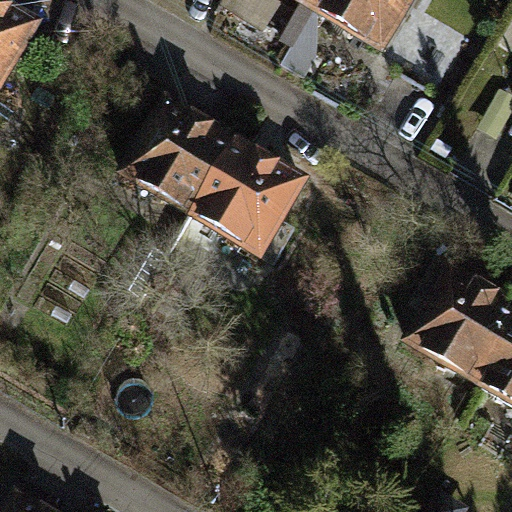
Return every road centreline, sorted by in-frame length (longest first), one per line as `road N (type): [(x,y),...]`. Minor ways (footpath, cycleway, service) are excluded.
road 1 (residential): [(104,0),(511,241)]
road 2 (residential): [(0,424),(147,511)]
